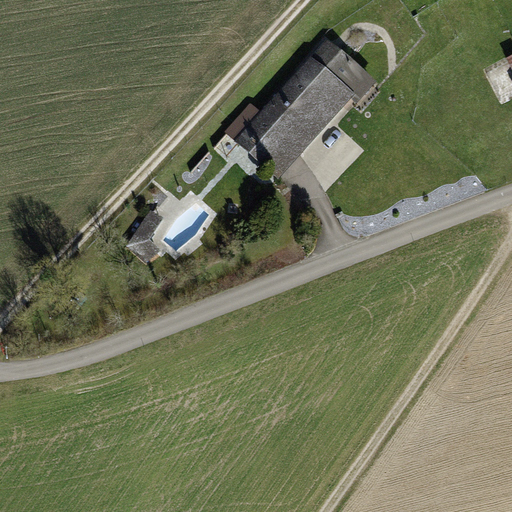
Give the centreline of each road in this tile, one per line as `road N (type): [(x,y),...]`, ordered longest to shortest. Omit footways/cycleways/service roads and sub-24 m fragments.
road 1 (unclassified): [(0,373),(77,358),(511,194)]
road 2 (track): [(304,0),(0,323)]
road 3 (track): [(322,511),(511,240)]
